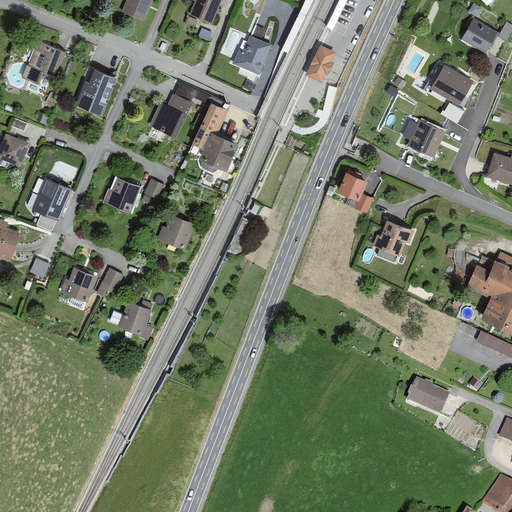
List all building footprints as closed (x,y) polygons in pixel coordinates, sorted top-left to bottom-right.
[(151,0),(124,0),(119,13),(144,22),(151,0)] [(218,0),(194,0),(185,21),(206,29),(218,0)] [(473,4),(468,13),(477,18),(482,10),(473,4)] [(494,4),(489,14),(497,18),(502,8),(494,4)] [(496,34),(472,19),(459,40),(484,55),(496,34)] [(511,29),(505,25),(497,38),(506,43),(511,32),(511,29)] [(270,45),(242,35),(232,63),(260,73),(270,45)] [(62,51),(35,41),(26,64),(53,75),(62,51)] [(334,54),(321,47),(307,75),(320,81),(325,72),(327,73),(332,64),(330,62),(334,54)] [(430,90),(458,106),(473,82),(445,65),(430,90)] [(118,79),(95,70),(90,84),(85,82),(76,106),(103,116),(118,79)] [(194,98),(197,87),(179,82),(176,94),(194,98)] [(191,104),(172,96),(167,107),(157,102),(148,125),(176,137),(191,104)] [(225,107),(209,100),(186,153),(220,168),(230,143),(213,136),(225,107)] [(443,133),(416,121),(404,147),(432,159),(443,133)] [(25,142),(3,134),(0,141),(0,159),(16,166),(25,142)] [(511,160),(491,155),(484,179),(511,187),(511,160)] [(368,178),(346,169),(338,189),(359,198),(368,178)] [(135,184),(110,176),(101,202),(126,211),(135,184)] [(152,176),(146,191),(160,196),(167,183),(152,176)] [(67,189),(41,179),(29,209),(55,219),(67,189)] [(355,208),(367,213),(373,197),(368,195),(362,192),(355,208)] [(192,225),(169,217),(160,242),(184,250),(192,225)] [(374,236),(370,248),(396,258),(402,243),(407,245),(412,233),(384,222),(378,238),(374,236)] [(17,231),(0,225),(0,259),(8,262),(17,231)] [(31,271),(45,276),(50,261),(36,256),(31,271)] [(464,286),(487,297),(476,320),(511,336),(511,271),(491,262),(486,274),(473,268),(464,286)] [(96,279),(72,269),(63,293),(87,302),(96,279)] [(120,275),(107,269),(101,281),(114,287),(120,275)] [(149,308),(123,299),(114,324),(140,333),(149,308)] [(476,339),(511,354),(511,341),(481,328),(476,339)] [(450,396),(415,381),(407,401),(442,415),(450,396)] [(511,511),(511,486),(498,478),(481,505),(491,511),(511,511)]
